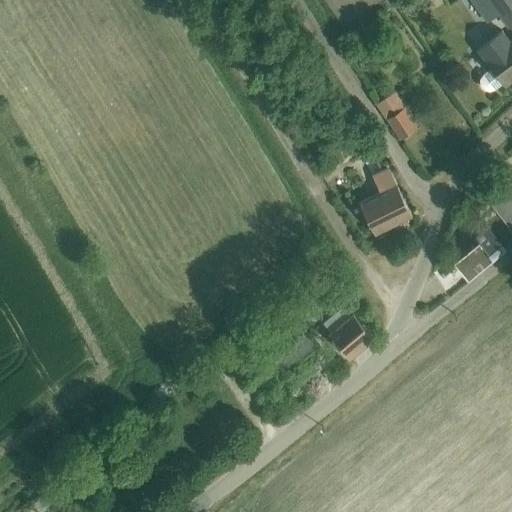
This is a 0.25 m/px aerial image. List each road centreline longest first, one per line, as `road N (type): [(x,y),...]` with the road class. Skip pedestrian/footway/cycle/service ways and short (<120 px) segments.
road 1 (track): [(403,343),(387,301),(191,0)]
road 2 (unclassified): [(189,511),(403,343)]
road 3 (unclassified): [(436,205),(302,0)]
road 4 (unclassified): [(403,343),(407,305),(439,223),(436,205)]
road 5 (unclassified): [(403,343),(511,251)]
